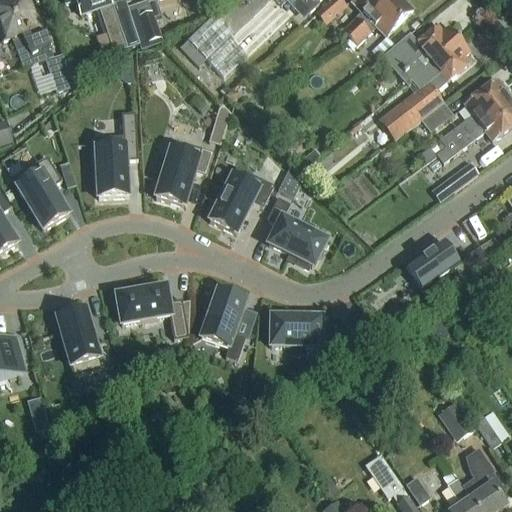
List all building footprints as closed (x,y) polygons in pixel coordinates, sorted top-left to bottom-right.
[(62,0),(65,9),(75,5),(80,19),(99,13),(113,55),(138,46),(126,9),(115,12),(110,0),(62,0)] [(186,42),(225,83),(296,16),(281,0),(269,0),(233,35),(214,16),(186,42)] [(281,0),(296,16),(304,23),(320,8),(319,7),(325,0),(281,0)] [(348,11),(338,0),(315,20),(325,32),(348,11)] [(348,43),(392,0),(359,0),(352,7),(362,16),(342,36),(348,43)] [(413,15),(397,0),(392,0),(348,43),(356,51),(377,31),(387,41),(413,15)] [(33,20),(27,2),(13,8),(10,5),(4,8),(3,11),(0,12),(0,38),(2,45),(12,42),(23,73),(53,62),(36,19),(33,20)] [(162,39),(152,13),(139,18),(137,18),(146,44),(162,39)] [(407,89),(412,85),(458,45),(448,32),(441,38),(436,32),(406,57),(399,48),(384,60),(407,89)] [(386,41),(372,55),(380,63),(394,49),(386,41)] [(421,124),(443,107),(434,96),(467,68),(462,63),(469,57),(458,45),(412,85),(419,93),(379,125),(394,145),(412,130),(421,124)] [(46,65),(54,91),(66,87),(68,92),(72,91),(62,60),(46,65)] [(457,130),(461,135),(463,133),(467,137),(511,104),(496,85),(465,108),(473,118),(457,130)] [(232,95),(226,100),(232,107),(238,102),(232,95)] [(199,101),(194,106),(204,116),(209,111),(199,101)] [(493,145),(511,130),(511,105),(511,104),(467,137),(463,133),(461,135),(457,130),(448,137),(440,143),(446,151),(437,158),(444,168),(486,136),(493,145)] [(421,124),(431,136),(452,120),(443,107),(421,124)] [(219,114),(215,127),(227,131),(230,119),(223,110),(219,114)] [(123,142),(95,143),(99,203),(128,202),(126,166),(138,165),(136,118),(122,119),(123,142)] [(5,123),(0,124),(0,148),(12,145),(5,123)] [(437,158),(446,151),(440,143),(421,157),(427,166),(437,158)] [(173,145),(156,203),(184,212),(195,177),(206,180),(213,157),(173,145)] [(314,153),(294,171),(300,178),(320,160),(314,153)] [(47,162),(12,184),(43,235),(69,220),(52,192),(62,186),(47,162)] [(470,166),(444,184),(453,196),(479,177),(470,166)] [(368,171),(343,186),(358,209),(383,194),(368,171)] [(237,173),(210,226),(236,240),(252,207),(263,212),(274,191),(237,173)] [(288,177),(278,195),(294,203),(301,190),(288,177)] [(332,179),(322,187),(329,195),(339,187),(332,179)] [(0,259),(17,249),(0,220),(0,219),(10,213),(0,196),(0,259)] [(278,204),(267,225),(278,231),(268,249),(296,263),(294,268),(308,275),(310,270),(314,272),(327,246),(283,224),(290,210),(278,204)] [(479,253),(487,264),(500,256),(492,244),(479,253)] [(459,285),(487,264),(479,253),(457,268),(443,248),(408,274),(423,295),(451,275),(459,285)] [(511,292),(500,276),(489,285),(503,304),(511,298),(511,292)] [(182,305),(169,307),(166,292),(116,300),(121,329),(170,321),(174,345),(188,342),(187,338),(182,306),(182,305)] [(246,306),(218,296),(212,313),(207,311),(202,326),(207,328),(201,344),(229,353),(226,362),(237,366),(245,344),(234,340),(246,306)] [(511,298),(503,304),(511,316),(511,298)] [(441,314),(417,331),(428,348),(452,331),(441,314)] [(113,369),(106,346),(95,349),(85,315),(57,323),(74,381),(113,369)] [(365,319),(355,325),(368,345),(378,338),(365,319)] [(271,322),(271,351),(321,352),(322,322),(271,322)] [(0,381),(25,376),(16,338),(0,341),(0,381)] [(452,424),(461,438),(471,431),(453,404),(436,416),(445,429),(452,424)] [(492,453),(502,446),(484,421),(475,428),(492,453)] [(475,511),(507,511),(497,496),(502,493),(492,479),(495,477),(479,454),(467,462),(471,477),(475,482),(461,491),(475,511)] [(51,456),(40,463),(47,473),(57,466),(51,456)] [(364,470),(388,504),(392,500),(397,507),(396,508),(399,511),(415,511),(402,493),(402,492),(379,459),(364,470)] [(34,466),(23,473),(30,484),(41,477),(34,466)] [(430,502),(416,482),(405,489),(419,510),(430,502)] [(475,511),(461,491),(457,485),(449,491),(461,509),(456,511),(475,511)]
